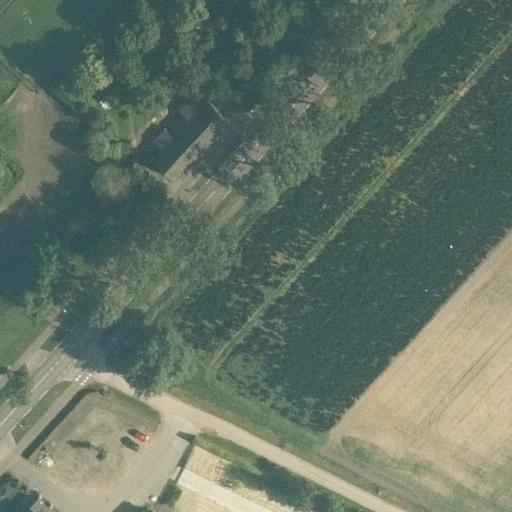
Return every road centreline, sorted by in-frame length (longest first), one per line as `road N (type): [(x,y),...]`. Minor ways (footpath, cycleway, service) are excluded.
road 1 (secondary): [(0,424),(389,0)]
road 2 (track): [(395,511),(65,352)]
